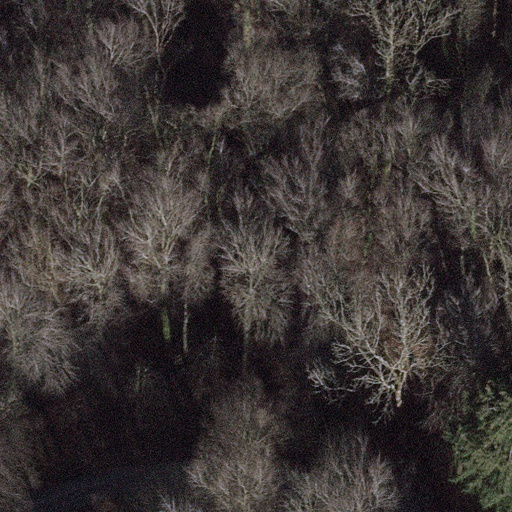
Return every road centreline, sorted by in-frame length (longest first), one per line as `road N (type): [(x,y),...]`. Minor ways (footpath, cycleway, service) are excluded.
road 1 (track): [(215,479),(99,500),(85,511)]
road 2 (track): [(215,479),(338,511)]
